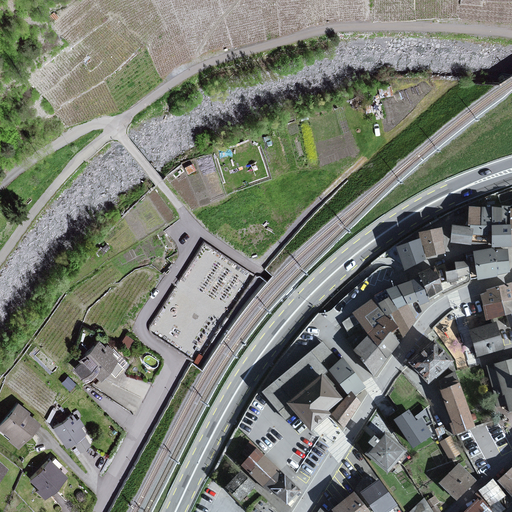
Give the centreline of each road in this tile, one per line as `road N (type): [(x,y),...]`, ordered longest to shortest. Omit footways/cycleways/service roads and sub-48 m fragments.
road 1 (primary): [(175,511),(238,388),(306,298),(414,212),(511,169)]
road 2 (unclassified): [(511,34),(404,26),(310,32),(198,67),(114,128)]
road 3 (residential): [(200,226),(144,324),(147,335),(180,354),(182,372),(105,511)]
road 4 (unclassified): [(200,226),(323,310),(387,258),(403,274)]
road 5 (residential): [(376,392),(431,312),(511,276)]
road 6 (residential): [(403,274),(364,291),(326,324),(376,392)]
road 7 (unclassified): [(114,128),(58,182),(0,259)]
road 8 (unknown): [(399,357),(483,479)]
road 9 (residential): [(301,511),(376,392)]
road 10 (unclassified): [(114,128),(98,123),(74,133),(0,184)]
road 11 (unclassified): [(114,128),(200,226)]
